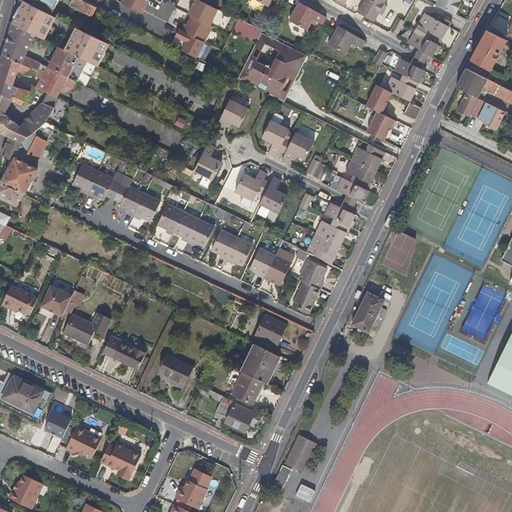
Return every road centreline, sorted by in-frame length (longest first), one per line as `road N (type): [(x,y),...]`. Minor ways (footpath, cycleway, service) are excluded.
road 1 (residential): [(267,464),(382,221)]
road 2 (residential): [(176,423),(0,340)]
road 3 (residential): [(382,221),(448,75)]
road 4 (residential): [(382,221),(239,149)]
road 5 (residential): [(448,75),(309,0)]
road 6 (residential): [(135,507),(12,449),(0,456)]
